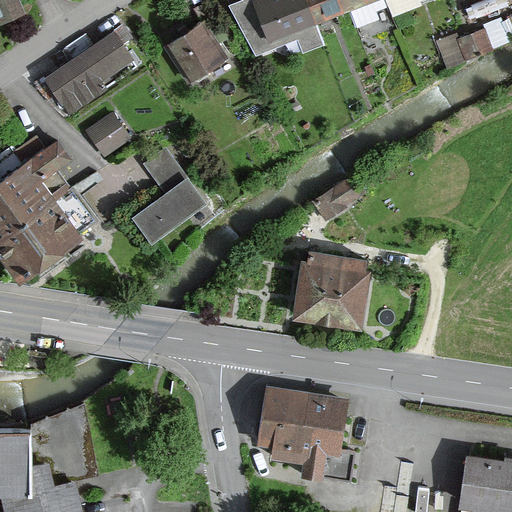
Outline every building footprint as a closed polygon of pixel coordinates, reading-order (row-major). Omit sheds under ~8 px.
[(0,0),(0,20),(20,11),(14,0),(0,0)] [(267,39),(312,21),(304,0),(260,0),(253,3),(267,39)] [(304,0),(312,21),(346,8),(343,0),(304,0)] [(385,6),(382,0),(343,0),(346,8),(354,27),(372,20),(373,11),(385,6)] [(218,26),(203,2),(191,9),(200,24),(206,33),(218,26)] [(222,58),(206,33),(200,24),(187,32),(184,27),(177,31),(180,36),(165,46),(187,80),(190,79),(197,80),(205,74),(206,68),(222,58)] [(464,59),(490,50),(482,29),(456,39),(464,59)] [(135,67),(113,34),(45,80),(67,112),(135,67)] [(110,114),(86,132),(102,155),(127,137),(110,114)] [(0,179),(0,235),(50,200),(35,180),(68,159),(55,141),(43,149),(33,136),(12,151),(11,147),(0,154),(0,162),(8,174),(0,179)] [(161,185),(178,172),(163,151),(145,164),(161,185)] [(336,199),(358,185),(352,176),(313,201),(324,218),(341,207),(336,199)] [(200,203),(184,181),(134,218),(150,239),(200,203)] [(91,220),(76,198),(58,211),(50,200),(0,235),(0,254),(18,279),(76,236),(73,233),(91,220)] [(306,263),(302,263),(294,315),(356,325),(365,272),(361,272),(363,260),(308,251),(306,263)] [(263,391),(256,439),(272,441),(269,456),(304,462),(302,476),(317,478),(318,477),(349,482),(353,452),(339,450),(347,403),(263,391)] [(76,511),(70,481),(97,476),(82,401),(28,422),(28,428),(0,428),(0,511),(76,511)] [(460,502),(511,509),(511,459),(503,458),(502,463),(466,458),(460,502)]
